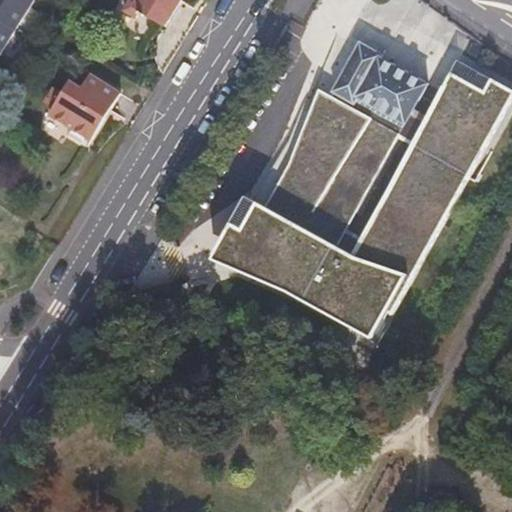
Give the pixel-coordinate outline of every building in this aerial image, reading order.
[(0,0),(0,60),(38,0),(0,0)] [(133,0),(128,10),(140,17),(144,11),(169,26),(185,0),(133,0)] [(383,60),(361,48),(333,96),(335,97),(356,109),(360,103),(404,128),(409,117),(426,90),(380,65),(383,60)] [(356,109),(335,97),(321,120),(301,109),(221,251),(285,288),(377,345),(511,106),(511,97),(458,69),(425,126),(409,117),(404,128),(360,103),(356,109)] [(49,113),(72,128),(68,134),(88,146),(121,93),(90,74),(82,87),(70,80),(49,113)] [(511,486),(511,460),(484,447),(474,467),(511,486)]
